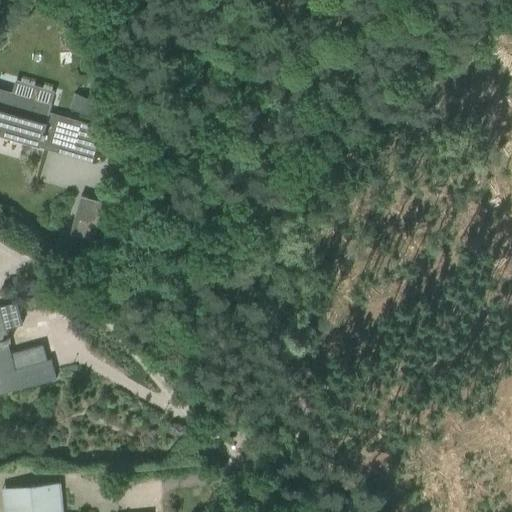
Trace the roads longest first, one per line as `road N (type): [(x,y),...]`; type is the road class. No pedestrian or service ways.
road 1 (unclassified): [(187,287),(393,134),(407,112),(411,79),(390,0)]
road 2 (unclassified): [(187,287),(99,0)]
road 3 (unclassified): [(283,511),(187,287)]
